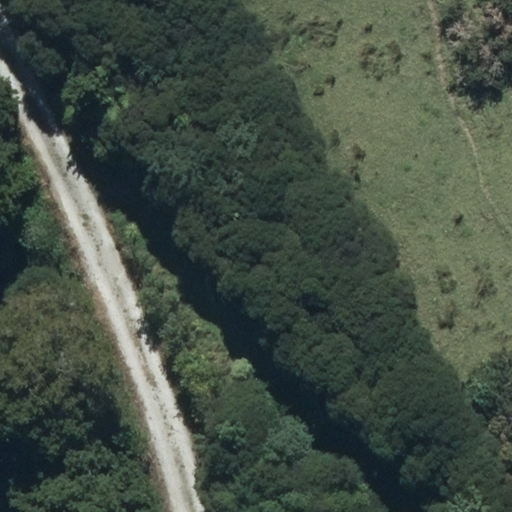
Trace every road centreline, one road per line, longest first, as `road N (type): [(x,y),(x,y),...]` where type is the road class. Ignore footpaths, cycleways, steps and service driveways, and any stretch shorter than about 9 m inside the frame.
road 1 (track): [(79,196),(197,511)]
road 2 (track): [(0,6),(79,196)]
